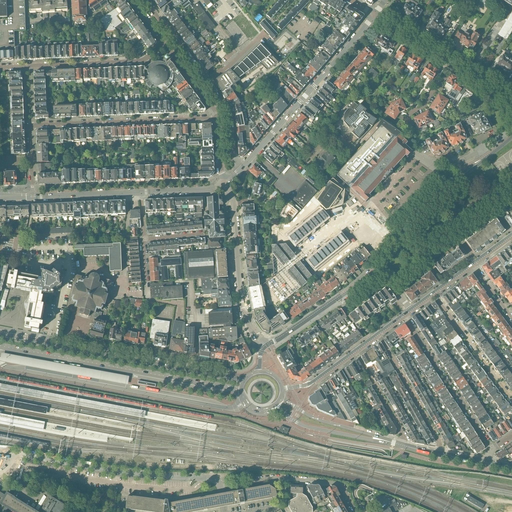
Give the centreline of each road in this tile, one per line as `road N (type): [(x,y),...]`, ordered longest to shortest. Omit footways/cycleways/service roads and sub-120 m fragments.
road 1 (residential): [(32,196),(30,125),(218,117)]
road 2 (secondary): [(244,380),(0,336)]
road 3 (secondary): [(0,346),(241,391)]
road 4 (unclassified): [(226,182),(374,15)]
road 5 (residential): [(219,486),(211,478),(15,454)]
road 6 (residential): [(226,182),(240,305),(258,345)]
road 7 (residential): [(403,314),(489,449)]
road 8 (secondary): [(380,268),(262,348)]
road 9 (residential): [(165,44),(141,60),(28,66)]
road 10 (unclassified): [(377,334),(438,454)]
road 11 (residential): [(511,400),(432,293)]
road 12 (residential): [(391,283),(493,210)]
road 13 (secondary): [(268,410),(308,427),(384,440)]
